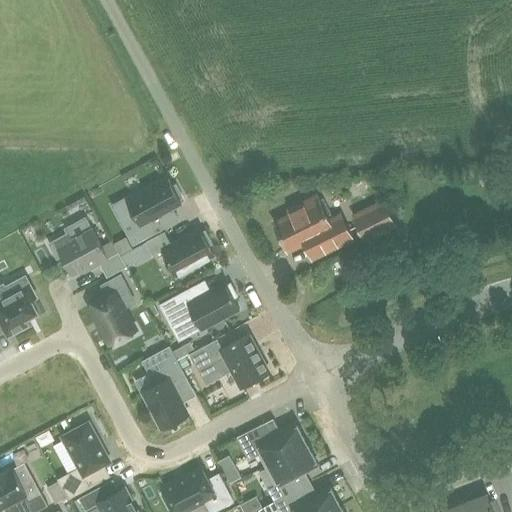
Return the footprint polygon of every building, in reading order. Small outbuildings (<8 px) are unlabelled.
[(486,171),(490,183),(505,178),(502,166),(486,171)] [(155,216),(172,207),(181,202),(179,199),(183,197),(176,183),(172,185),(167,176),(127,198),(141,223),(127,230),(134,243),(162,228),(155,216)] [(305,242),(314,258),(353,239),(341,215),(329,221),(327,216),(331,214),(324,199),(320,201),(317,196),(290,210),(292,215),(275,223),(289,250),(305,242)] [(367,240),(396,225),(384,201),(355,215),(367,240)] [(69,232),(50,243),(58,257),(62,255),(73,275),(84,269),(85,271),(100,263),(107,276),(127,266),(121,255),(119,252),(109,257),(92,227),(82,233),(72,238),(69,232)] [(201,232),(200,228),(172,243),(165,231),(146,241),(153,254),(163,249),(177,275),(214,254),(209,245),(213,243),(205,230),(201,232)] [(127,266),(134,262),(129,251),(121,255),(127,266)] [(136,329),(125,308),(116,291),(127,285),(121,274),(102,284),(107,295),(89,305),(110,343),(112,342),(114,346),(130,337),(128,333),(136,329)] [(25,275),(5,286),(4,287),(9,296),(0,300),(0,319),(6,330),(8,334),(27,324),(24,319),(38,311),(31,299),(36,296),(25,275)] [(189,287),(159,303),(172,327),(194,315),(201,329),(240,308),(234,297),(238,295),(231,282),(227,284),(226,282),(211,290),(195,298),(189,287)] [(243,387),(270,373),(249,334),(223,348),(217,338),(189,353),(199,371),(226,356),(243,387)] [(175,353),(178,358),(195,349),(191,341),(173,350),(175,353)] [(156,384),(143,390),(162,427),(189,414),(183,402),(173,383),(187,376),(178,358),(175,353),(170,344),(143,359),(150,372),(156,384)] [(96,468),(105,464),(110,460),(89,422),(63,436),(80,467),(58,479),(69,498),(102,480),(96,468)] [(259,453),(266,465),(307,443),(295,422),(280,430),(271,435),(264,422),(238,436),(250,458),(259,453)] [(269,488),(276,500),(295,490),(289,479),(305,471),(318,464),(307,443),(266,465),(276,485),(269,488)] [(30,498),(14,467),(10,469),(10,468),(0,473),(0,508),(6,505),(8,510),(6,511),(34,511),(48,505),(41,492),(30,498)] [(164,489),(160,491),(169,508),(173,506),(175,511),(180,511),(205,499),(212,511),(233,500),(219,473),(208,479),(202,467),(163,487),(164,489)] [(236,468),(226,473),(231,481),(240,476),(236,468)] [(59,481),(48,487),(56,501),(67,496),(59,481)] [(99,503),(104,511),(138,511),(124,487),(107,497),(101,485),(79,498),(86,510),(99,503)] [(301,500),(295,490),(276,500),(282,511),(287,509),(288,511),(329,511),(341,506),(329,485),(317,492),(301,500)] [(499,511),(497,506),(493,508),(487,493),(464,502),(468,511),(499,511)] [(468,511),(464,502),(442,511),(441,511),(468,511)]
